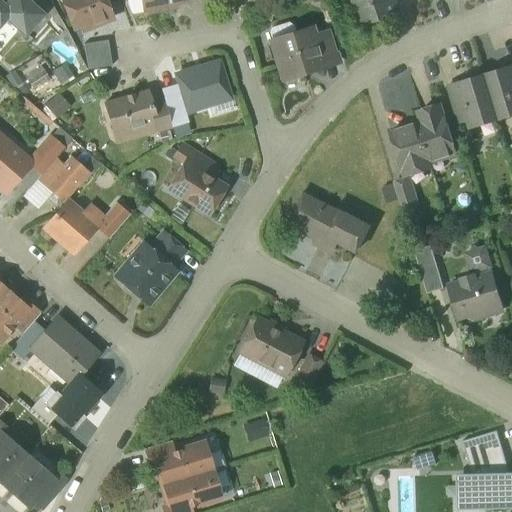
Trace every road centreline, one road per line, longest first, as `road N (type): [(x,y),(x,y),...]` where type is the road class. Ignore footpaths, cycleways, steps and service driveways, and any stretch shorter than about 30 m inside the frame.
road 1 (residential): [(226,252),(511,405)]
road 2 (residential): [(284,161),(328,110),(376,73),(511,16)]
road 3 (residential): [(138,51),(231,47),(269,148),(284,161)]
road 4 (residential): [(0,237),(154,369)]
road 5 (residential): [(69,511),(154,369)]
road 6 (residential): [(154,369),(226,252)]
